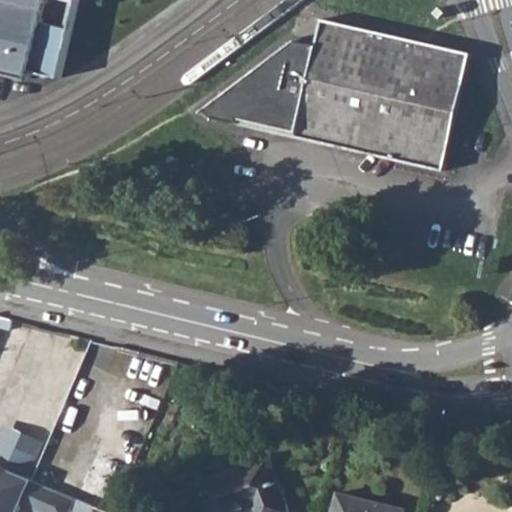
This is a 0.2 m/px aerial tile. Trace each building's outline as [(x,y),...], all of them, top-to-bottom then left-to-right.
[(0,0),(0,71),(32,79),(34,71),(62,77),(79,0),(0,0)] [(296,141),(442,174),(445,162),(467,57),(324,23),(317,49),(297,45),(206,111),(214,120),(238,125),(239,121),(297,134),(296,141)] [(114,511),(166,396),(125,379),(106,422),(96,418),(91,430),(100,434),(72,498),(98,510),(97,511),(114,511)] [(294,511),(273,459),(200,489),(209,511),(253,511),(260,509),(261,511),(294,511)] [(0,511),(8,511),(23,475),(0,465),(0,511)] [(405,511),(406,509),(341,492),(335,511),(405,511)]
